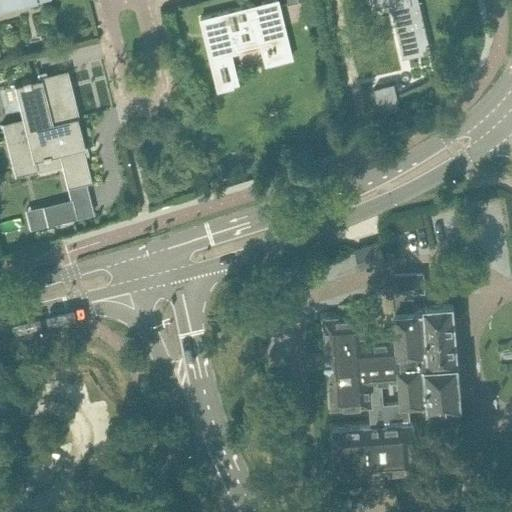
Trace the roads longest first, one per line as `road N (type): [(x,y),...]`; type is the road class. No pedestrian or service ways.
road 1 (tertiary): [(150,266),(409,175),(499,114)]
road 2 (secondary): [(242,511),(198,423),(150,266)]
road 3 (residential): [(138,0),(160,81),(144,100),(126,88),(104,1)]
road 4 (secondary): [(0,308),(150,266)]
